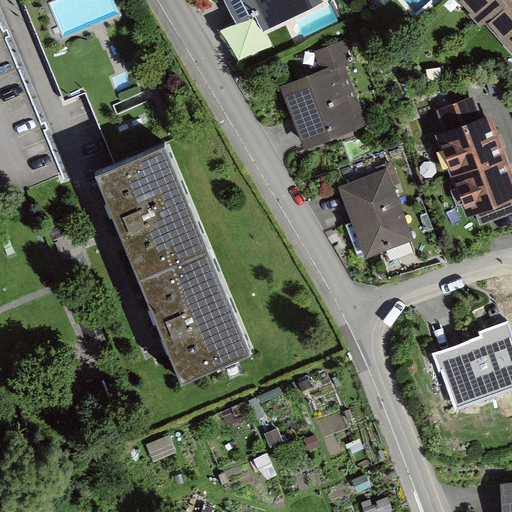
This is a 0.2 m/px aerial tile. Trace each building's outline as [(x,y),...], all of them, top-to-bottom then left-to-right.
[(262,29),(321,0),(227,0),(237,20),(253,12),(262,29)] [(459,0),(481,25),(486,21),(509,0),(459,0)] [(511,0),(509,0),(486,21),(511,50),(511,0)] [(314,49),(320,68),(282,82),(304,145),(367,123),(346,63),(358,59),(350,36),(314,49)] [(446,132),(433,137),(465,221),(511,202),(511,163),(493,114),(485,117),(477,98),(438,112),(446,132)] [(96,170),(139,275),(209,247),(166,142),(96,170)] [(388,168),(338,187),(366,259),(416,240),(388,168)] [(252,352),(209,247),(139,275),(182,380),(252,352)] [(511,328),(511,325),(431,354),(454,415),(511,393),(511,328)] [(511,511),(511,483),(499,484),(501,511),(511,511)]
